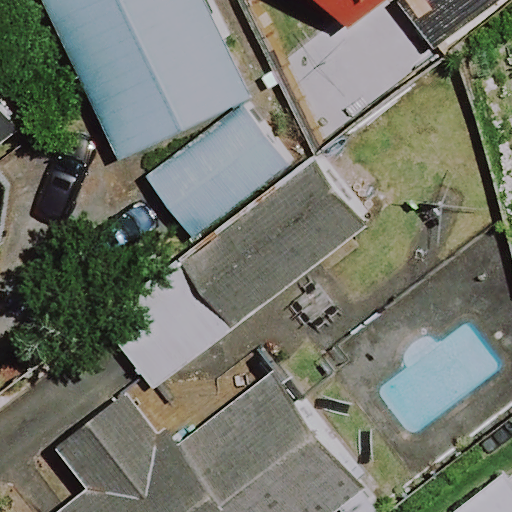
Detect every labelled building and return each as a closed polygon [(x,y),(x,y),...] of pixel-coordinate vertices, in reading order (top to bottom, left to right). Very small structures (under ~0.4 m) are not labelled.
[(258,96),(209,0),(36,0),(120,165),(258,96)] [(380,0),(329,0),(348,24),(380,0)] [(0,189),(42,160),(0,101),(0,189)] [(366,235),(311,164),(101,326),(156,397),(366,235)] [(346,511),(366,498),(278,379),(177,454),(132,394),(62,447),(95,492),(66,511),(346,511)] [(511,511),(511,481),(507,475),(460,511),(511,511)]
